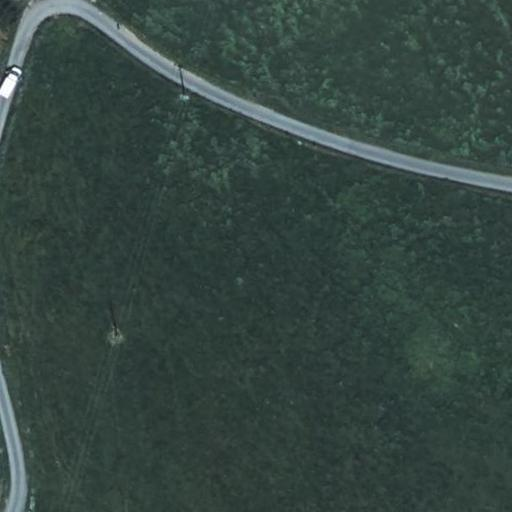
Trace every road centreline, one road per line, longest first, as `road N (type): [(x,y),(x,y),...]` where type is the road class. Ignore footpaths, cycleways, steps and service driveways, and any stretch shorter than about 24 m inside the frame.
road 1 (residential): [(72,0),(173,81),(335,145),(511,186)]
road 2 (residential): [(15,511),(20,482),(0,376)]
road 3 (residential): [(0,120),(32,20),(47,0)]
